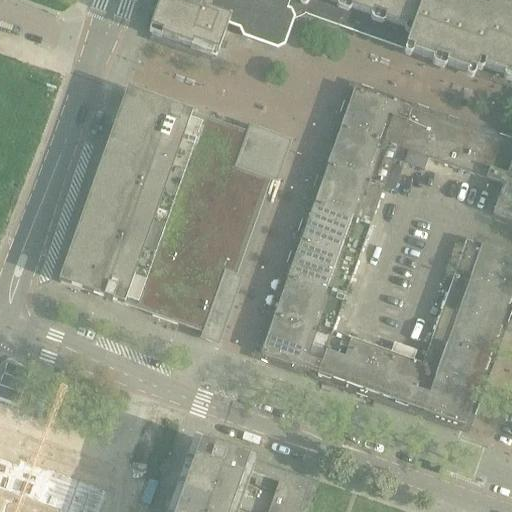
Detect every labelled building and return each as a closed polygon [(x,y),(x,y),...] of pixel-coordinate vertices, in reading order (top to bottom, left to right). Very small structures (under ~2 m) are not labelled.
[(152,26),(149,35),(152,36),(212,58),(216,59),(219,51),(223,40),(226,31),(229,23),(241,28),(240,30),(244,38),(278,50),(285,46),(294,21),(295,19),(307,7),(408,43),(406,49),(405,53),(475,77),(478,68),(511,79),(511,0),(161,0),(155,18),(152,26)] [(215,339),(284,147),(129,92),(61,285),(215,339)] [(331,338),(371,226),(398,150),(411,112),(355,92),(323,180),(322,180),(320,184),(318,190),(320,190),(261,356),(318,376),(331,338)] [(437,121),(411,112),(398,150),(424,159),(437,121)] [(463,131),(437,121),(424,159),(450,169),(463,131)] [(476,178),(490,140),(463,131),(450,169),(476,178)] [(504,188),(511,163),(511,147),(490,140),(476,178),(504,188)] [(511,223),(511,163),(504,188),(493,217),(511,223)] [(465,428),(500,329),(511,295),(511,257),(468,242),(424,365),(351,339),(349,345),(331,338),(318,376),(465,428)] [(306,511),(316,488),(200,446),(195,460),(176,511),(306,511)] [(0,511),(102,511),(110,492),(59,474),(43,469),(0,453),(0,511)]
